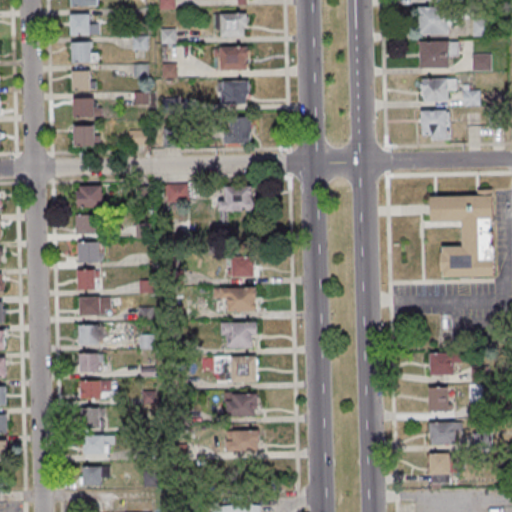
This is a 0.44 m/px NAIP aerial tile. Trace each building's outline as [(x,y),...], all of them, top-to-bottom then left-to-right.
[(419,33),(449,33),(449,7),(419,7),(419,33)] [(71,35),(92,35),(92,13),(71,13),(71,35)] [(247,36),(247,13),(216,13),(216,36),(247,36)] [(493,36),(493,19),(473,19),(473,36),(493,36)] [(71,61),(98,61),(98,52),(92,52),(92,41),(71,41),(71,61)] [(449,67),(449,56),(458,56),(458,41),(420,41),(420,67),(449,67)] [(214,69),(249,69),(249,46),(214,46),(214,69)] [(492,70),(492,53),(472,53),(472,70),(492,70)] [(92,89),(92,70),(71,70),(71,89),(92,89)] [(422,101),(449,101),(449,89),(456,89),(456,78),(422,78),(422,101)] [(222,80),(222,103),(249,103),(249,80),(222,80)] [(480,106),(480,89),(463,89),(463,106),(480,106)] [(95,117),(95,97),(73,97),(73,117),(95,117)] [(448,109),(422,109),(422,138),(448,138),(448,109)] [(251,143),(251,117),(230,117),(230,143),(251,143)] [(73,146),(96,146),(96,125),(73,125),(73,146)] [(164,130),(164,148),(176,148),(176,130),(164,130)] [(166,184),(166,203),(189,203),(189,184),(166,184)] [(102,207),(102,185),(78,185),(78,207),(102,207)] [(254,185),(225,185),(225,200),(219,200),(219,211),(254,211),(254,185)] [(441,277),(494,277),(493,189),(477,189),(477,196),(431,196),(431,221),(463,221),(463,246),(441,246),(441,277)] [(95,213),(75,213),(75,233),(95,233),(95,213)] [(77,263),(100,263),(100,241),(77,241),(77,263)] [(254,278),(254,256),(230,256),(230,278),(254,278)] [(76,270),(76,289),(97,289),(97,270),(76,270)] [(214,300),(227,300),(227,312),(257,312),(257,288),(214,288),(214,300)] [(79,315),(111,315),(111,296),(79,296),(79,315)] [(222,323),(222,349),(258,349),(258,322),(222,323)] [(100,324),(78,324),(78,344),(100,344),(100,324)] [(153,334),(140,334),(140,347),(153,347),(153,334)] [(81,372),(100,372),(100,353),(81,353),(81,372)] [(463,353),(430,353),(430,375),(455,375),(455,363),(463,363),(463,353)] [(257,356),(231,356),(231,382),(257,382),(257,356)] [(80,399),(111,399),(111,380),(80,380),(80,399)] [(429,386),(429,410),(449,410),(449,386),(429,386)] [(258,392),(225,392),(225,415),(258,415),(258,392)] [(103,427),(103,407),(82,407),(82,427),(103,427)] [(430,422),(430,444),(455,444),(455,422),(430,422)] [(260,451),(260,430),(227,430),(227,451),(260,451)] [(112,454),(112,435),(83,435),(83,454),(112,454)] [(430,454),(430,483),(449,483),(449,454),(430,454)] [(110,466),(82,466),(82,484),(103,484),(103,476),(110,476),(110,466)] [(259,511),(207,511),(207,500),(217,500),(217,506),(259,506),(259,511)]
